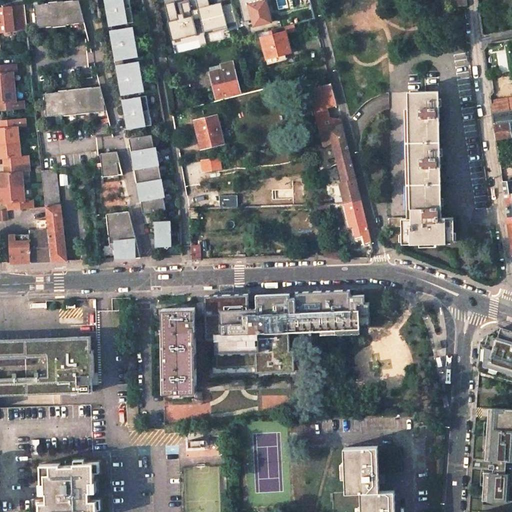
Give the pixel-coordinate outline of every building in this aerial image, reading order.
[(58,4),(58,0),(48,2),(48,3),(50,25),(50,26),(65,24),(62,4),(58,4)] [(83,22),(77,0),(71,0),(62,1),(62,4),(65,24),(83,22)] [(129,0),(108,0),(109,2),(106,3),(108,13),(131,8),(129,0)] [(194,0),(163,0),(173,43),(203,37),(203,35),(231,29),(226,4),(212,7),(210,0),(196,0),(194,1),(194,0)] [(250,4),(249,4),(254,26),(270,22),(265,1),(264,1),(250,4)] [(33,4),(35,27),(50,25),(48,3),(33,4)] [(0,31),(26,29),(23,5),(0,7),(0,31)] [(114,26),(134,23),(131,8),(108,13),(109,22),(113,22),(114,26)] [(133,28),(116,31),(117,35),(111,36),(113,47),(137,43),(140,38),(134,34),(133,28)] [(278,28),(266,31),(267,36),(261,38),(268,64),(285,59),(284,54),(290,52),(285,31),(279,33),(278,28)] [(121,61),(138,58),(137,51),(141,46),(137,43),(113,47),(114,58),(121,57),(121,61)] [(139,62),(122,65),(123,69),(117,70),(118,81),(142,77),(145,72),(140,69),(139,62)] [(232,62),(210,67),(217,98),(240,91),(232,62)] [(0,87),(11,87),(10,72),(14,72),(13,64),(0,65),(0,87)] [(127,95),(144,92),(143,85),(147,80),(142,77),(118,81),(120,92),(127,91),(127,95)] [(331,84),(309,89),(319,131),(326,129),(342,125),(341,119),(329,115),(328,108),(337,105),(331,84)] [(0,109),(14,109),(21,108),(20,100),(13,101),(11,87),(0,87),(0,109)] [(103,106),(101,88),(92,89),(92,93),(88,93),(90,114),(103,112),(102,106),(103,106)] [(437,89),(407,89),(407,121),(408,160),(409,195),(409,216),(400,216),(400,222),(401,241),(452,240),(451,215),(440,215),(437,89)] [(84,93),(83,90),(73,91),(73,95),(76,115),(90,114),(88,93),(84,93)] [(70,95),(69,91),(57,93),(60,116),(60,117),(76,115),(73,95),(70,95)] [(57,93),(42,95),(45,118),(60,116),(57,93)] [(146,97),(126,100),(127,104),(123,105),(124,115),(148,111),(146,97)] [(508,98),(489,100),(491,112),(511,109),(511,97),(511,100),(508,100),(508,98)] [(511,109),(491,112),(495,139),(511,137),(511,109)] [(131,129),(151,126),(148,111),(124,115),(126,125),(130,125),(131,129)] [(216,115),(195,121),(198,137),(202,136),(205,148),(223,143),(216,115)] [(0,142),(17,141),(15,125),(23,125),(22,117),(0,119),(0,142)] [(106,125),(93,126),(94,136),(103,135),(102,131),(107,131),(106,125)] [(342,125),(326,129),(330,142),(342,179),(342,182),(355,179),(342,125)] [(326,129),(319,131),(321,139),(323,147),(330,142),(326,129)] [(151,136),(129,140),(131,155),(153,151),(151,136)] [(2,165),(26,163),(25,154),(18,155),(17,141),(0,142),(0,156),(1,156),(2,165)] [(131,155),(133,166),(136,166),(137,169),(157,166),(156,159),(159,154),(154,151),(153,151),(131,155)] [(117,152),(100,154),(102,176),(118,175),(116,162),(119,162),(117,152)] [(202,161),(204,173),(224,170),(222,158),(202,161)] [(0,187),(21,186),(21,183),(19,170),(27,170),(26,163),(2,165),(3,172),(0,171),(0,187)] [(161,181),(158,166),(157,166),(137,169),(133,170),(135,180),(139,179),(140,183),(160,181),(161,181)] [(342,182),(340,183),(345,203),(360,200),(355,179),(342,182)] [(140,187),(137,188),(139,200),(162,197),(166,191),(161,188),(160,181),(140,183),(140,187)] [(511,181),(501,183),(506,217),(511,216),(511,181)] [(0,201),(5,201),(6,210),(21,209),(30,208),(30,199),(22,200),(21,186),(0,187),(0,201)] [(283,195),(262,196),(262,206),(283,205),(283,195)] [(142,215),(164,211),(162,197),(139,200),(142,215)] [(360,200),(345,203),(346,209),(351,230),(353,229),(355,237),(363,235),(368,233),(360,200)] [(36,220),(47,218),(45,208),(45,206),(33,208),(32,208),(33,221),(36,220)] [(60,207),(45,208),(47,218),(48,233),(51,260),(51,261),(66,260),(60,207)] [(128,212),(106,214),(108,229),(129,228),(132,227),(128,212)] [(47,218),(36,220),(37,234),(48,233),(47,218)] [(172,245),(169,221),(158,222),(158,229),(154,229),(156,246),(163,245),(166,249),(172,245)] [(109,245),(136,242),(133,231),(129,232),(129,228),(108,229),(109,245)] [(37,234),(29,234),(30,262),(51,260),(48,233),(37,234)] [(29,234),(9,235),(10,263),(30,262),(29,234)] [(132,253),(139,253),(136,242),(109,245),(109,247),(115,251),(115,258),(132,258),(132,253)] [(341,246),(328,245),(326,257),(339,259),(345,259),(341,246)] [(289,330),(360,327),(359,313),(369,313),(369,302),(364,302),(364,295),(350,295),(349,290),(296,292),(296,297),(239,300),(239,294),(228,294),(229,300),(205,301),(206,313),(206,324),(207,338),(215,338),(216,365),(216,367),(290,364),(290,349),(289,330)] [(195,307),(163,308),(164,392),(196,392),(195,330),(195,325),(195,314),(195,307)] [(206,324),(206,313),(195,314),(195,325),(206,324)] [(511,332),(504,330),(501,339),(496,337),(495,341),(487,338),(481,357),(480,366),(511,376),(511,332)] [(0,394),(92,391),(90,340),(90,336),(0,339),(0,394)] [(216,367),(216,365),(213,365),(213,373),(295,370),(294,349),(290,349),(290,364),(216,367)] [(227,390),(247,389),(247,379),(227,380),(227,390)] [(194,404),(203,404),(202,392),(196,392),(196,399),(194,399),(194,404)] [(139,402),(127,402),(128,417),(128,426),(139,425),(139,403),(139,402)] [(511,408),(488,407),(485,459),(496,460),(506,460),(511,460),(511,408)] [(420,421),(433,421),(432,413),(420,414),(420,421)] [(346,492),(361,492),(361,511),(395,511),(395,503),(394,490),(379,491),(378,446),(344,447),(346,492)] [(60,464),(45,464),(46,483),(39,483),(40,493),(46,492),(47,502),(37,502),(37,511),(40,511),(96,511),(97,510),(100,509),(100,500),(89,500),(89,491),(96,491),(95,481),(94,481),(93,472),(99,472),(99,462),(84,462),(84,459),(74,460),(74,465),(60,466),(60,464)] [(506,472),(506,460),(496,460),(495,463),(495,468),(495,472),(506,472)] [(509,501),(510,473),(506,472),(495,472),(485,471),(483,499),(493,500),(504,501),(509,501)] [(346,492),(332,493),(332,511),(361,511),(361,492),(346,492)] [(493,511),(503,511),(504,501),(493,500),(493,503),(493,508),(492,511),(493,511)]
